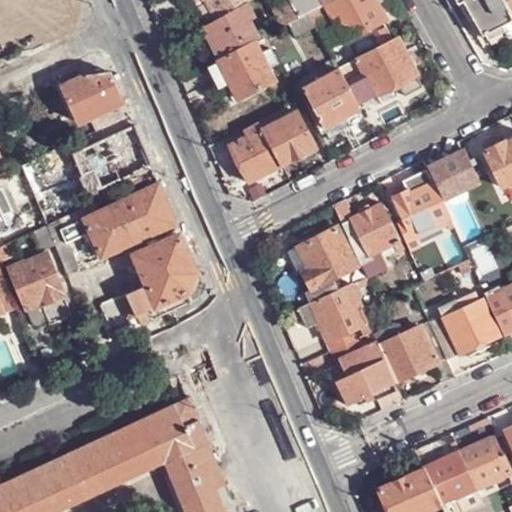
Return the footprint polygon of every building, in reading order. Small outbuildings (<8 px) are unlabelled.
[(206,0),(217,18),(242,5),(247,2),(250,0),(206,0)] [(284,0),(271,6),(276,17),(281,27),(288,24),(298,19),(301,17),(309,14),(314,11),(317,9),(325,5),(334,0),(284,0)] [(386,19),(376,0),(334,0),(325,5),(344,42),(386,19)] [(462,0),(464,2),(483,36),(485,35),(502,26),(511,20),(511,15),(503,0),(462,0)] [(511,0),(503,0),(511,15),(511,0)] [(247,2),(242,5),(251,21),(256,19),(247,2)] [(242,5),(217,18),(206,25),(203,26),(211,42),(216,40),(222,50),(225,56),(254,42),(260,38),(251,21),(242,5)] [(326,27),(317,9),(314,11),(309,14),(315,26),(318,31),(326,27)] [(308,30),(315,26),(309,14),(301,17),(308,30)] [(298,19),(288,24),(294,37),(308,30),(301,17),(298,19)] [(511,20),(502,26),(505,31),(506,35),(508,37),(511,34),(511,20)] [(505,31),(502,26),(485,35),(488,40),(505,31)] [(203,27),(197,30),(205,45),(211,42),(203,27)] [(277,61),(265,36),(260,38),(254,42),(268,66),(277,61)] [(396,38),(356,59),(367,78),(376,96),(398,84),(415,75),(396,38)] [(274,80),(268,66),(254,42),(225,56),(221,58),(218,59),(219,61),(230,84),(238,98),(274,80)] [(328,69),(336,66),(333,58),(325,63),(328,69)] [(367,78),(356,59),(338,68),(339,70),(349,88),(367,78)] [(220,88),(230,84),(219,61),(209,66),(220,88)] [(336,66),(328,69),(330,75),(339,70),(338,68),(336,66)] [(304,89),(324,127),(346,116),(359,109),(358,105),(349,88),(339,70),(330,75),(304,89)] [(415,75),(398,84),(405,96),(422,87),(415,75)] [(367,78),(349,88),(358,105),(376,96),(367,78)] [(346,116),(348,118),(358,112),(361,111),(359,109),(346,116)] [(316,147),(297,112),(266,126),(262,129),(282,165),(316,147)] [(368,132),(358,112),(348,118),(351,126),(357,138),(368,132)] [(329,137),(351,126),(348,118),(346,116),(324,127),(329,137)] [(266,126),(263,120),(258,123),(262,129),(266,126)] [(245,130),(248,136),(262,129),(258,123),(245,130)] [(247,182),(282,165),(262,129),(248,136),(229,145),(247,182)] [(11,132),(0,136),(0,150),(2,156),(17,149),(11,132)] [(511,138),(507,141),(506,139),(504,139),(502,135),(496,134),(486,139),(484,141),(485,148),(483,149),(502,186),(511,181),(511,138)] [(462,151),(427,168),(428,169),(433,178),(441,197),(475,180),(462,151)] [(413,175),(418,185),(433,178),(428,169),(413,175)] [(405,179),(409,188),(418,185),(413,175),(405,179)] [(446,219),(451,218),(441,197),(433,178),(418,185),(409,188),(393,198),(403,218),(398,221),(412,252),(423,246),(417,234),(446,219)] [(0,202),(12,230),(17,218),(3,187),(0,188),(0,202)] [(347,198),(334,205),(340,217),(341,219),(350,215),(352,218),(356,217),(347,198)] [(0,235),(12,230),(0,202),(0,235)] [(400,239),(382,202),(356,217),(352,218),(350,219),(367,256),(373,253),(380,249),(394,242),(397,250),(403,246),(400,239)] [(17,218),(12,230),(25,224),(22,216),(17,218)] [(360,259),(367,256),(350,219),(352,218),(350,216),(341,219),(360,259)] [(57,245),(48,224),(34,231),(42,252),(57,245)] [(337,226),(299,246),(310,269),(325,296),(340,290),(334,278),(353,269),(358,282),(368,277),(363,265),(358,267),(337,226)] [(0,260),(17,254),(11,242),(0,247),(0,260)] [(290,250),(301,272),(304,271),(310,269),(299,246),(290,250)] [(373,253),(375,259),(363,265),(368,277),(389,267),(380,249),(373,253)] [(49,252),(11,267),(28,307),(29,306),(37,325),(50,319),(52,324),(75,315),(49,252)] [(0,312),(17,306),(0,266),(0,312)] [(310,269),(304,271),(312,288),(306,291),(311,302),(325,296),(310,269)] [(74,287),(83,283),(78,271),(69,275),(74,287)] [(352,284),(354,289),(371,282),(368,277),(358,282),(352,284)] [(361,325),(368,322),(362,308),(363,308),(359,300),(354,289),(352,284),(340,290),(325,296),(311,302),(320,322),(329,340),(332,338),(353,329),(361,325)] [(511,284),(499,290),(511,315),(511,284)] [(511,328),(511,315),(499,290),(493,292),(497,302),(492,304),(505,332),(511,328)] [(359,300),(363,308),(379,300),(376,292),(359,300)] [(128,294),(101,306),(108,321),(103,323),(107,330),(129,320),(132,330),(143,324),(139,315),(128,294)] [(500,334),(483,297),(460,308),(444,315),(451,329),(462,351),(500,334)] [(440,306),(444,315),(460,308),(456,299),(440,306)] [(299,308),(308,327),(320,322),(311,302),(299,308)] [(421,325),(428,339),(438,361),(447,357),(437,335),(430,320),(421,325)] [(368,322),(361,325),(365,334),(373,331),(368,322)] [(379,344),(404,332),(400,323),(374,334),(377,340),(379,344)] [(379,344),(396,380),(435,363),(438,361),(428,339),(421,325),(404,332),(379,344)] [(357,338),(353,329),(332,338),(336,347),(357,338)] [(462,351),(451,329),(437,335),(447,357),(447,358),(462,351)] [(373,331),(365,334),(370,344),(377,340),(374,334),(373,331)] [(336,347),(341,358),(364,348),(359,337),(357,338),(336,347)] [(379,344),(377,340),(370,344),(364,348),(341,358),(349,375),(354,373),(365,395),(396,380),(379,344)] [(455,376),(447,358),(447,357),(438,361),(435,363),(444,381),(455,376)] [(360,398),(365,395),(354,373),(349,375),(360,398)] [(350,402),(360,398),(349,375),(339,380),(350,402)] [(0,511),(48,511),(163,460),(185,511),(227,511),(224,503),(216,485),(224,481),(188,393),(173,400),(0,479),(0,511)] [(461,450),(478,487),(511,471),(505,456),(499,459),(490,438),(461,450)] [(461,450),(424,467),(442,504),(448,501),(478,487),(461,450)] [(420,470),(379,488),(390,511),(422,511),(437,505),(420,470)] [(453,511),(448,501),(442,504),(445,511),(453,511)]
